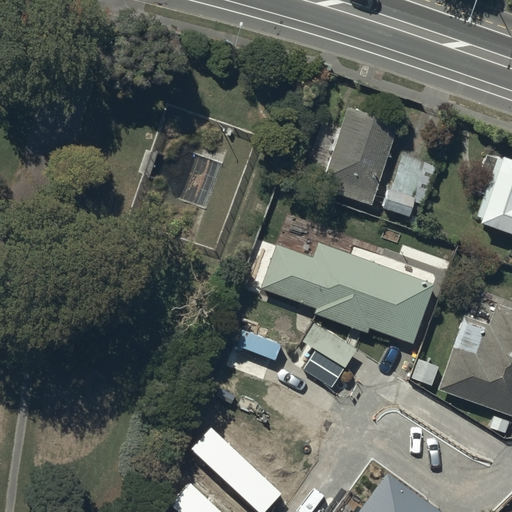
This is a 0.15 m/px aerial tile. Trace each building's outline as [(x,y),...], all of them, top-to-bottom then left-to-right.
[(323,174),(321,182),(367,197),(395,114),(342,97),(334,120),(318,115),(301,167),(323,174)] [(479,210),(478,214),(511,226),(511,153),(498,148),(476,209),(479,210)] [(386,184),(380,201),(407,210),(412,195),(422,199),(435,162),(401,150),(388,185),(386,184)] [(273,236),(256,280),(313,301),(311,305),(363,325),(365,319),(409,336),(431,277),(314,233),(308,249),(273,236)] [(487,317),(462,308),(435,384),(511,410),(511,305),(493,299),(487,317)] [(354,343),(312,317),(300,335),(343,361),(354,343)] [(262,375),(276,334),(238,321),(224,362),(262,375)] [(437,511),(441,508),(383,468),(351,511),(437,511)]
